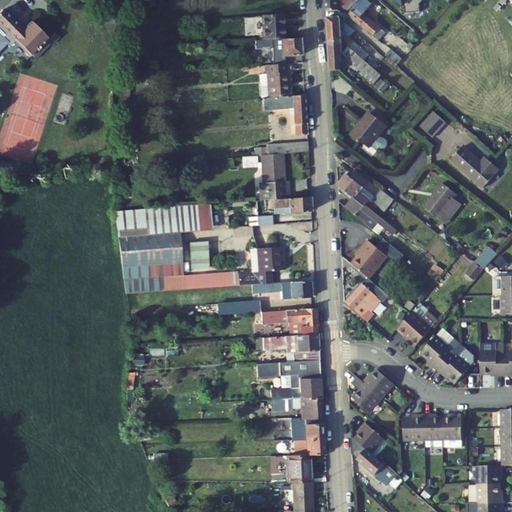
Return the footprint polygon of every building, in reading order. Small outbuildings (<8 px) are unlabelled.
[(325,0),(326,11),(338,11),(338,6),(344,9),(346,6),(350,9),(355,4),(349,0),(325,0)] [(366,11),(372,4),(367,0),(358,0),(355,4),(350,9),(346,14),(377,40),(385,32),(372,21),(375,18),(366,11)] [(0,47),(5,43),(9,47),(16,39),(32,55),(33,54),(51,35),(34,18),(23,30),(3,10),(0,12),(0,47)] [(282,39),(285,39),(283,14),(263,15),(264,40),(271,39),(282,39)] [(349,38),(355,31),(339,17),(326,18),(328,42),(341,41),(356,54),(361,48),(349,38)] [(51,35),(33,54),(37,58),(51,43),(53,44),(60,36),(55,31),(51,35)] [(174,41),(173,32),(165,33),(166,42),(174,41)] [(284,56),(302,55),(301,38),(285,39),(282,39),(284,56)] [(255,40),(255,48),(271,48),(271,39),(264,40),(255,40)] [(272,57),(284,56),(282,39),(271,39),(271,48),(272,57)] [(374,84),(381,76),(364,61),(356,54),(341,41),(328,42),(330,71),(339,70),(341,70),(340,54),(342,54),(365,75),(364,76),(374,84)] [(364,61),(369,55),(361,48),(356,54),(364,61)] [(401,61),(402,59),(391,49),(389,51),(401,61)] [(386,55),(397,66),(401,61),(389,51),(386,55)] [(286,72),(286,63),(266,65),(266,74),(268,74),(268,86),(261,87),(261,98),(263,98),(290,96),(288,72),(286,72)] [(268,86),(268,74),(266,74),(260,75),(261,87),(268,86)] [(141,83),(141,75),(128,76),(129,84),(130,84),(141,83)] [(295,135),(307,134),(305,95),(290,96),(263,98),(263,110),(288,107),(289,114),(294,114),(295,135)] [(130,97),(124,97),(124,110),(133,109),(133,96),(130,97)] [(134,117),(133,109),(124,110),(124,118),(133,117),(134,117)] [(372,115),(380,121),(383,119),(374,112),(372,115)] [(434,112),(420,127),(432,138),(446,124),(434,112)] [(379,136),(387,126),(380,121),(372,115),(370,113),(360,125),(360,126),(359,126),(358,126),(357,126),(350,136),(359,143),(360,142),(368,147),(370,147),(371,146),(377,151),(379,148),(382,149),(384,149),(387,147),(388,144),(387,142),(386,139),(379,136)] [(133,129),(133,117),(124,118),(124,130),(133,129)] [(124,130),(125,158),(131,158),(131,140),(135,139),(134,129),(133,129),(124,130)] [(308,151),(307,142),(266,144),(267,148),(267,154),(308,151)] [(451,160),(482,188),(499,170),(485,158),(481,162),(464,146),(451,160)] [(284,181),(282,154),(261,155),(262,163),(258,163),(257,156),(242,157),(243,167),(258,166),(258,168),(262,168),(263,182),(260,183),(261,200),(273,199),(285,199),(284,181)] [(494,186),(502,176),(497,173),(490,182),(494,186)] [(364,188),(347,175),(338,186),(354,199),(365,207),(366,205),(373,212),(377,207),(384,212),(394,199),(381,190),(375,198),(372,201),(361,192),(364,188)] [(457,195),(443,183),(424,207),(444,223),(460,203),(454,199),(457,195)] [(129,197),(139,197),(140,187),(130,187),(129,197)] [(375,198),(364,188),(361,192),(372,201),(375,198)] [(311,211),(311,197),(290,198),(285,199),(273,199),(274,214),(311,211)] [(346,208),(372,229),(374,227),(376,222),(393,235),(397,230),(373,212),(366,205),(365,207),(354,199),(346,208)] [(462,205),(460,203),(444,223),(447,225),(462,205)] [(115,211),(118,237),(161,233),(160,211),(160,208),(115,211)] [(202,230),(201,208),(190,209),(191,231),(202,230)] [(191,231),(190,209),(160,211),(161,233),(180,232),(191,231)] [(257,218),(258,226),(273,225),(272,217),(257,218)] [(238,273),(238,271),(184,275),(180,232),(161,233),(118,237),(126,294),(239,285),(252,284),(272,283),(271,271),(285,270),(283,247),(256,249),(258,271),(252,272),(238,273)] [(369,279),(388,257),(397,264),(404,256),(383,239),(376,247),(368,240),(359,251),(361,252),(351,264),(368,278),(369,279)] [(192,268),(210,266),(208,241),(190,242),(192,268)] [(484,269),(498,254),(489,247),(476,261),(484,269)] [(504,270),(509,262),(499,255),(493,262),(504,270)] [(466,273),(475,280),(483,270),(474,263),(466,273)] [(428,274),(436,281),(443,273),(438,269),(434,266),(428,274)] [(492,266),(485,270),(488,274),(495,270),(492,266)] [(511,295),(511,277),(501,277),(502,296),(511,295)] [(388,306),(394,300),(369,279),(368,278),(346,303),(367,322),(374,315),(371,312),(381,300),(388,306)] [(283,299),(311,297),(310,280),(272,283),(252,284),(253,293),(282,291),(283,299)] [(511,295),(502,296),(502,315),(511,314),(511,295)] [(261,312),(260,301),(217,304),(218,315),(261,312)] [(409,342),(416,348),(439,321),(420,304),(397,330),(410,340),(409,342)] [(317,308),(261,312),(262,324),(289,322),(290,336),(318,334),(317,308)] [(430,364),(437,370),(459,344),(454,339),(444,330),(441,331),(421,354),(431,363),(430,364)] [(287,362),(319,360),(318,334),(290,336),(263,338),(263,350),(286,349),(287,362)] [(459,344),(437,370),(444,376),(445,374),(455,383),(474,362),(473,356),(465,349),(459,344)] [(494,377),(504,377),(503,354),(503,344),(480,345),(481,375),(494,374),(494,377)] [(178,354),(177,347),(166,348),(166,355),(178,354)] [(503,354),(504,377),(511,376),(511,351),(510,351),(510,354),(503,354)] [(270,389),(271,399),(283,399),(309,397),(309,399),(322,399),(319,360),(287,362),(256,364),(257,377),(291,375),(292,388),(270,389)] [(394,384),(377,370),(371,377),(368,376),(363,382),(382,398),(394,384)] [(369,413),(382,398),(363,382),(357,377),(351,383),(360,390),(353,398),(369,413)] [(302,417),(302,419),(323,418),(322,399),(309,399),(309,397),(283,399),(283,407),(301,406),(302,417)] [(272,408),(283,407),(283,399),(271,399),(272,408)] [(511,409),(502,410),(502,429),(511,428),(511,409)] [(443,440),(443,418),(433,418),(433,415),(424,416),(425,441),(425,448),(443,448),(443,440)] [(462,447),(462,440),(461,415),(452,415),(452,418),(443,418),(443,440),(444,440),(444,448),(462,447)] [(425,441),(424,416),(416,416),(416,419),(403,419),(404,441),(425,441)] [(361,432),(355,439),(366,449),(371,454),(384,439),(366,423),(360,430),(361,432)] [(298,439),(324,439),(323,424),(297,424),(298,439)] [(511,428),(502,429),(502,447),(511,446),(511,428)] [(310,455),(325,454),(324,439),(298,439),(295,440),(296,455),(310,455)] [(511,446),(502,447),(502,466),(511,465),(511,446)] [(371,454),(366,449),(358,460),(376,475),(385,465),(371,454)] [(385,459),(379,454),(376,457),(382,462),(385,459)] [(296,455),(287,455),(289,483),(293,483),(311,482),(311,470),(309,470),(309,462),(310,462),(310,455),(296,455)] [(503,475),(502,466),(477,466),(478,485),(500,485),(500,475),(503,475)] [(402,481),(396,475),(390,483),(396,488),(402,481)] [(312,511),(311,482),(293,483),(293,493),(286,494),(286,500),(293,499),(294,511),(312,511)] [(500,495),(500,485),(478,485),(470,485),(471,503),(478,503),(503,503),(503,494),(500,495)] [(428,499),(433,493),(428,488),(423,494),(428,499)] [(383,496),(379,492),(375,496),(379,500),(383,496)] [(172,495),(165,499),(170,509),(179,509),(172,495)] [(503,511),(503,503),(478,503),(478,511),(500,511),(503,511)]
